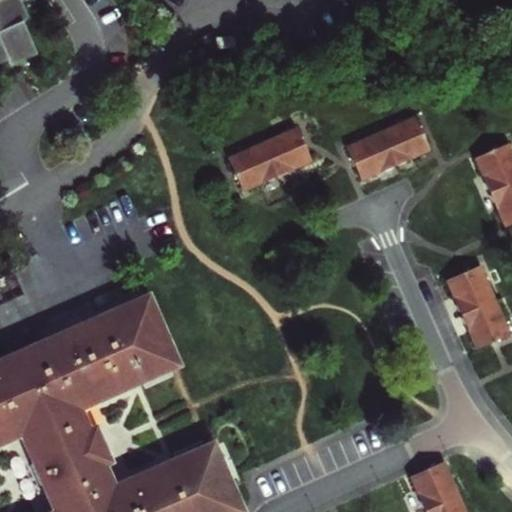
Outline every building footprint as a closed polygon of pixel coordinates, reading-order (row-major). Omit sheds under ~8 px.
[(24,22),(14,0),(0,0),(0,62),(5,60),(8,66),(33,54),(20,23),(24,22)] [(215,39),(216,50),(235,48),(234,37),(215,39)] [(414,118),(378,134),(394,169),(429,152),(422,136),(414,118)] [(295,130),(262,145),(276,178),(310,163),(301,144),(295,130)] [(394,169),(378,134),(345,149),(352,165),(360,184),(394,169)] [(262,145),(227,161),(234,177),(242,194),(276,178),(262,145)] [(489,196),(511,186),(511,155),(508,146),(493,153),(473,161),(489,196)] [(511,186),(489,196),(504,233),(511,228),(511,186)] [(90,240),(67,251),(70,259),(94,248),(90,240)] [(444,284),(459,318),(494,302),(480,268),(461,276),(444,284)] [(0,511),(233,511),(203,443),(165,460),(166,462),(118,484),(107,462),(114,459),(97,422),(91,425),(81,404),(130,381),(132,384),(169,367),(137,297),(99,313),(100,315),(0,360),(0,511)] [(494,302),(459,318),(475,354),(493,345),(510,337),(494,302)] [(417,497),(423,511),(429,511),(457,501),(443,466),(410,480),(417,497)] [(462,511),(457,501),(429,511),(462,511)]
